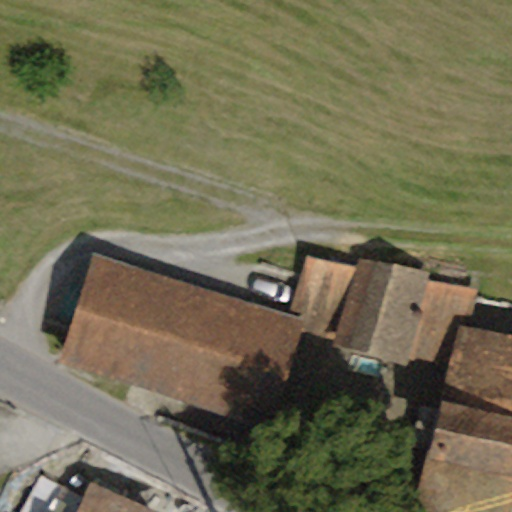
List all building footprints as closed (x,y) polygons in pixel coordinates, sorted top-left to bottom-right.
[(306,260),(267,404),(415,444),(454,300),(306,260)] [(273,316),(97,262),(66,361),(242,415),(273,316)] [(511,328),(511,294),(467,286),(460,318),(511,328)] [(511,511),(511,344),(456,334),(425,511),(511,511)] [(122,511),(67,488),(56,511),(122,511)]
